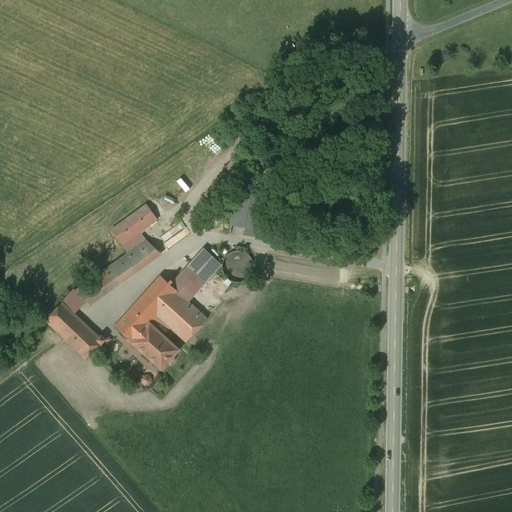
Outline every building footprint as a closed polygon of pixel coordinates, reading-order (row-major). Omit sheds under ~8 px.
[(81,288),(92,303),(158,254),(142,233),(160,220),(147,203),(111,230),(128,253),(81,288)] [(205,245),(188,263),(206,279),(223,262),(205,245)] [(150,324),(163,336),(170,328),(186,343),(208,319),(178,292),(161,276),(115,327),(133,343),(150,324)] [(106,336),(66,299),(48,318),(88,355),(106,336)] [(179,350),(163,336),(150,324),(133,343),(162,370),(179,350)]
